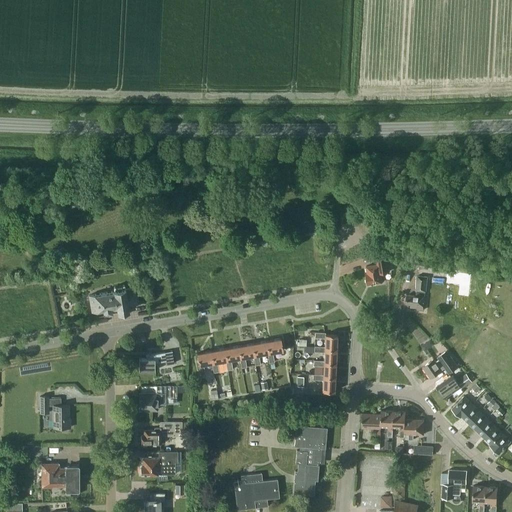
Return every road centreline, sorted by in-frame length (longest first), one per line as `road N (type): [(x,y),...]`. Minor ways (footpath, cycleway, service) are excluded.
road 1 (primary): [(0,124),(511,125)]
road 2 (residential): [(111,332),(335,296)]
road 3 (residential): [(511,479),(450,434),(423,399),(352,390)]
road 4 (residential): [(110,511),(111,332)]
road 5 (residential): [(343,511),(352,390)]
